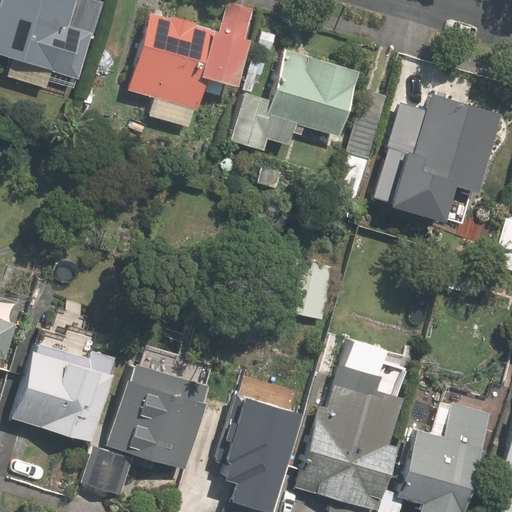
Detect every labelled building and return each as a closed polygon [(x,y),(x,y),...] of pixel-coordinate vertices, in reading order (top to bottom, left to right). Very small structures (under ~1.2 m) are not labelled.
[(0,0),(0,50),(6,52),(0,71),(39,83),(42,76),(67,84),(71,73),(69,72),(81,32),(87,33),(96,0),(0,0)] [(221,0),(212,31),(139,10),(117,86),(147,94),(141,113),(178,124),(183,105),(188,106),(198,72),(223,79),(245,6),(223,0),(221,0)] [(327,128),(346,65),(277,45),(262,95),(236,87),(222,133),(256,144),(259,133),(280,140),(287,116),(327,128)] [(379,92),(357,86),(339,147),(343,148),(328,199),(345,205),(379,92)] [(492,108),(423,88),(400,166),(470,186),(492,108)] [(409,95),(391,89),(381,125),(399,130),(409,95)] [(511,219),(504,218),(492,265),(511,270),(511,219)] [(287,255),(276,306),(314,314),(326,263),(287,255)] [(0,354),(10,320),(0,316),(0,354)] [(26,347),(22,345),(2,413),(81,436),(100,369),(97,368),(102,350),(81,344),(79,351),(29,336),(26,347)] [(197,379),(124,358),(120,374),(116,373),(96,440),(88,469),(126,480),(135,451),(175,463),(194,396),(192,396),(197,379)] [(297,416),(307,378),(285,372),(274,410),(235,399),(231,410),(207,403),(206,405),(202,403),(199,414),(203,415),(184,486),(226,498),(229,489),(255,497),(275,423),(273,422),(276,410),(297,416)] [(392,392),(329,373),(328,380),(325,379),(318,402),(311,400),(287,482),(294,483),(339,497),(334,511),(368,511),(370,506),(367,505),(385,442),(378,440),(392,392)] [(415,511),(452,511),(483,410),(447,400),(438,432),(411,424),(391,489),(382,487),(374,511),(395,511),(401,495),(416,500),(413,511),(415,511)] [(511,511),(511,403),(508,402),(482,511),(511,511)]
